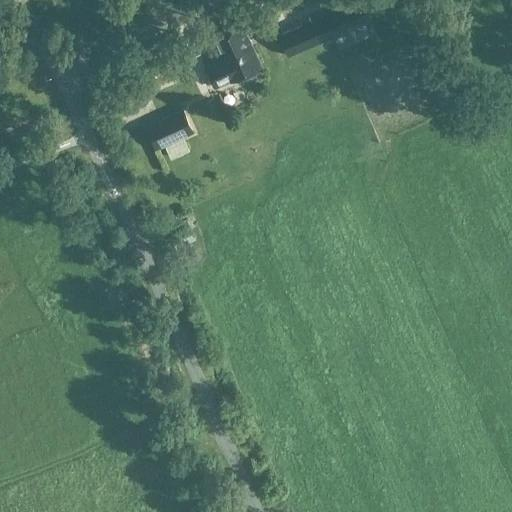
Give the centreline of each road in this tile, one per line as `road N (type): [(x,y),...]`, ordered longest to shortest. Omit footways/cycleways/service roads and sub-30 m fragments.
road 1 (unclassified): [(253,511),(87,136)]
road 2 (unclassified): [(212,0),(53,69)]
